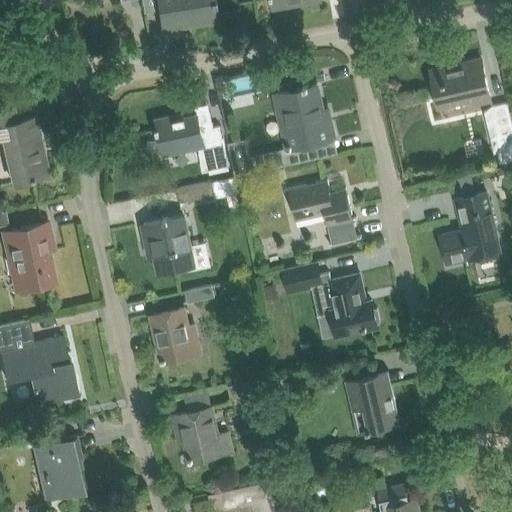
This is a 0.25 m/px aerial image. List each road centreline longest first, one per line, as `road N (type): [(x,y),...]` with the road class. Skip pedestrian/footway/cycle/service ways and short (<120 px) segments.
road 1 (residential): [(462,511),(352,33)]
road 2 (residential): [(158,511),(93,231),(87,165),(99,69)]
road 3 (residential): [(99,69),(128,72),(352,33)]
road 4 (residential): [(352,33),(511,7)]
road 5 (residential): [(1,0),(99,69)]
